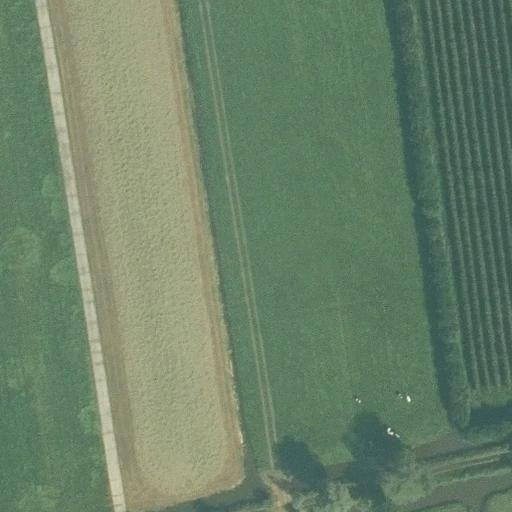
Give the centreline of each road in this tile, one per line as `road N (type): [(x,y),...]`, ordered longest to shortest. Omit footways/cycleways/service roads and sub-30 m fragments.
road 1 (track): [(120,511),(40,0)]
road 2 (track): [(511,461),(284,511)]
